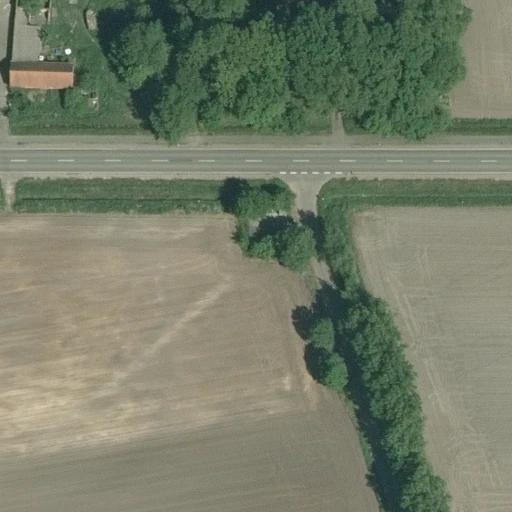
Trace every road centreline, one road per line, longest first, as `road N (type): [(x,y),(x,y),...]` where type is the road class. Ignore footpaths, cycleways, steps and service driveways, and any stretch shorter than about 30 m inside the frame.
road 1 (residential): [(396,511),(300,166)]
road 2 (secondary): [(0,164),(300,166)]
road 3 (secondary): [(300,166),(511,166)]
